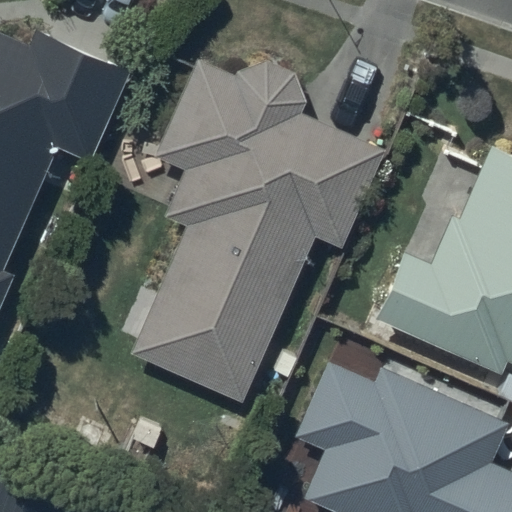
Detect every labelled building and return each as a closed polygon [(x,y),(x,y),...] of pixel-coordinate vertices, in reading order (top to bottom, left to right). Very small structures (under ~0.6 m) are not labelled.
[(121,68),(0,19),(0,302),(14,269),(4,265),(53,141),(86,154),(121,68)] [(234,79),(196,61),(153,156),(188,171),(167,217),(190,228),(132,356),(243,406),(316,245),(341,256),(387,154),(301,115),(307,102),(298,76),(261,62),(234,79)] [(511,161),(491,153),(463,221),(450,216),(432,260),(397,246),(364,328),(504,384),(510,369),(511,370),(511,161)] [(506,424),(380,370),(374,386),(326,366),(293,443),(320,455),(299,505),(316,511),(511,511),(511,475),(488,466),(506,424)] [(76,511),(81,502),(0,466),(0,511),(76,511)]
